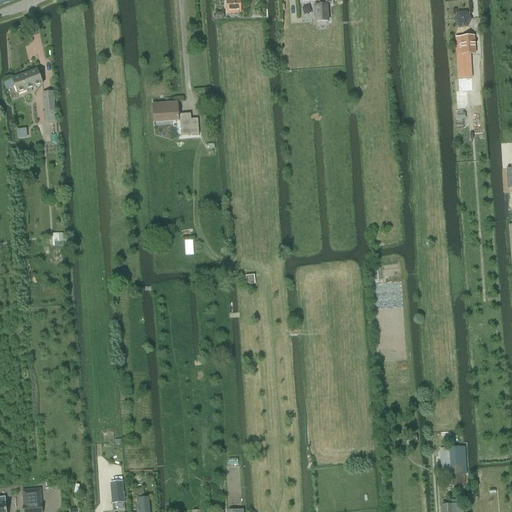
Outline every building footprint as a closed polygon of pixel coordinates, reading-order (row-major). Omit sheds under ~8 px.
[(240,0),(228,0),(229,13),(242,12),(240,0)] [(299,0),(300,2),(316,1),(316,6),(315,6),(316,22),(328,21),(327,5),(326,5),(326,3),(331,3),(330,0),(299,0)] [(453,21),(458,28),(459,28),(467,28),(472,19),(466,11),(457,12),(453,21)] [(462,38),(461,38),(462,54),(463,54),(464,54),(470,54),(475,54),(474,37),(462,38)] [(462,66),(457,66),(458,79),(464,79),(464,78),(464,70),(471,69),(470,54),(464,54),(463,54),(462,54),(462,66)] [(38,70),(13,80),(19,94),(43,84),(38,70)] [(53,91),(43,92),(46,123),(54,122),(53,111),(55,111),(53,91)] [(456,92),(457,102),(467,101),(466,91),(456,92)] [(178,103),(153,104),(154,122),(180,121),(181,137),(199,136),(198,119),(191,119),(191,114),(178,114),(178,103)] [(185,256),(193,256),(192,241),(184,241),(185,256)] [(255,285),(254,275),(245,276),(246,285),(255,285)] [(441,475),(451,474),(452,486),(469,485),(468,465),(453,466),(453,458),(443,459),(443,466),(441,466),(441,475)] [(109,483),(111,504),(124,503),(122,482),(109,483)] [(35,489),(21,490),(23,511),(42,511),(40,489),(35,489)] [(149,511),(148,498),(138,499),(139,511),(149,511)] [(215,504),(208,504),(209,511),(216,511),(215,511),(223,511),(222,503),(215,504)]
